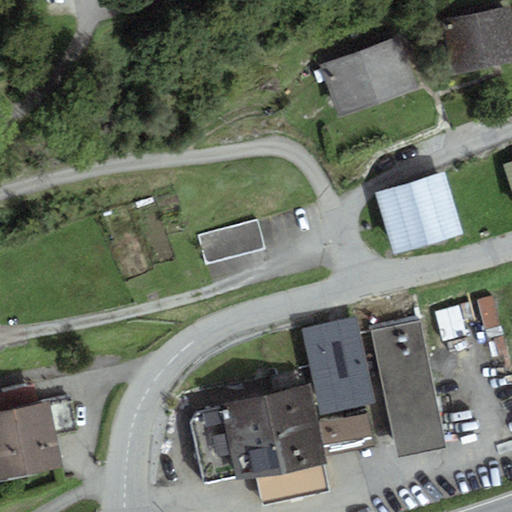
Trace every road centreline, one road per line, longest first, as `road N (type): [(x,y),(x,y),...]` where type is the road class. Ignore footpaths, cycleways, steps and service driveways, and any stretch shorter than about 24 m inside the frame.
road 1 (residential): [(125,511),(131,420),(150,381),(186,347),(237,321),(511,245)]
road 2 (track): [(344,253),(107,325),(0,345)]
